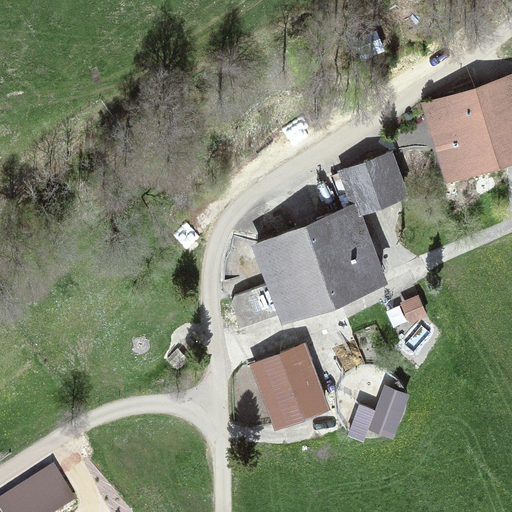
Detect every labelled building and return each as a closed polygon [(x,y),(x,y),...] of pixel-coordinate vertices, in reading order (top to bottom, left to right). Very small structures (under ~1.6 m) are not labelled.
[(500,154),(511,149),(511,79),(480,90),(500,154)] [(477,86),(438,100),(444,117),(436,120),(452,170),(500,154),(477,86)] [(389,150),(342,168),(356,206),(403,187),(389,150)] [(260,285),(271,313),(284,310),(381,273),(355,203),(296,225),(288,212),(286,214),(281,210),(275,209),(268,211),(264,216),(263,222),(267,228),(273,232),(257,240),(273,280),(260,285)] [(271,313),(260,285),(232,296),(243,324),(271,313)] [(280,421),(324,404),(301,343),(256,360),(280,421)] [(54,471),(0,505),(0,509),(1,511),(52,511),(73,499),(54,471)]
